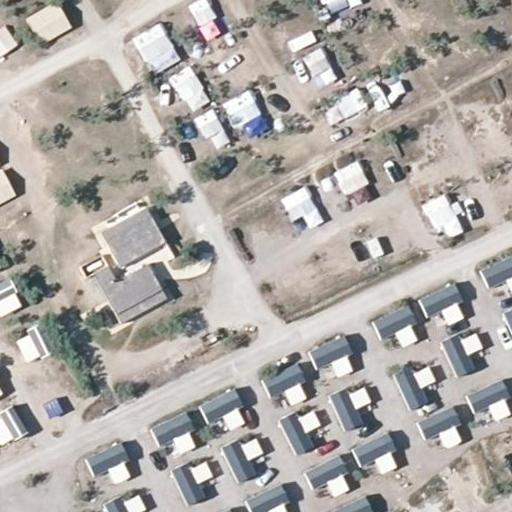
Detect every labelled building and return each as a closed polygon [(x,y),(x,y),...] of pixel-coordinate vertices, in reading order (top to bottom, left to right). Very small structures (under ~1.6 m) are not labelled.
[(190,0),(185,3),(204,38),(224,28),(208,0),(190,0)] [(326,0),(331,9),(346,2),(344,0),(326,0)] [(272,19),(288,58),(312,49),(296,9),(272,19)] [(62,35),(56,12),(36,17),(42,40),(62,35)] [(133,36),(152,74),(181,59),(162,22),(133,36)] [(447,42),(455,61),(477,53),(469,34),(447,42)] [(228,43),(204,55),(217,82),(241,70),(228,43)] [(179,103),(190,82),(178,76),(167,96),(179,103)] [(466,117),(499,103),(491,83),(458,97),(466,117)] [(225,101),(235,128),(264,117),(253,90),(225,101)] [(327,125),(367,109),(360,90),(319,106),(327,125)] [(213,111),(195,117),(209,153),(227,146),(213,111)] [(478,133),(488,155),(511,144),(511,123),(510,119),(478,133)] [(399,133),(403,148),(434,139),(430,124),(399,133)] [(357,159),(331,171),(342,193),(368,181),(357,159)] [(414,182),(423,199),(456,182),(448,165),(414,182)] [(511,170),(499,176),(506,193),(511,190),(511,170)] [(289,220),(316,211),(308,186),(281,195),(289,220)] [(443,224),(447,234),(468,226),(455,191),(425,202),(435,227),(443,224)] [(0,196),(0,221),(11,217),(1,196),(0,196)] [(146,209),(130,216),(109,228),(107,225),(98,231),(117,263),(163,239),(146,209)] [(238,224),(257,260),(278,248),(259,213),(238,224)] [(17,262),(35,252),(26,235),(8,244),(17,262)] [(377,262),(399,257),(394,238),(372,244),(377,262)] [(329,282),(354,276),(349,256),(324,262),(329,282)] [(487,290),(507,283),(511,295),(511,294),(511,257),(480,268),(487,290)] [(164,297),(147,267),(117,283),(106,264),(92,271),(119,322),(164,297)] [(269,292),(280,314),(304,301),(293,280),(269,292)] [(419,297),(425,316),(441,311),(445,326),(465,320),(454,286),(419,297)] [(378,318),(391,352),(418,341),(405,307),(378,318)] [(453,377),(474,370),(469,355),(482,351),(476,332),(441,343),(453,377)] [(342,337),(308,350),(315,369),(331,363),(336,378),(354,371),(342,337)] [(266,375),(281,411),(309,399),(294,364),(266,375)] [(420,387),(434,382),(428,365),(394,377),(406,409),(426,402),(420,387)] [(467,388),(468,411),(490,410),(490,419),(507,418),(506,386),(467,388)] [(368,421),(357,388),(329,397),(340,430),(368,421)] [(222,417),(229,431),(247,424),(232,390),(198,405),(206,424),(222,417)] [(291,455),(312,448),(306,431),(320,426),(314,408),(279,420),(291,455)] [(438,435),(444,449),(463,441),(449,408),(416,422),(425,441),(438,435)] [(149,425),(156,447),(173,442),(176,454),(195,448),(185,414),(149,425)] [(351,448),(358,466),(372,460),(378,475),(398,467),(385,435),(351,448)] [(249,438),(221,448),(234,482),(262,472),(249,438)] [(84,457),(92,477),(106,471),(112,486),(132,477),(118,443),(84,457)] [(303,469),(311,492),(328,486),(332,497),(350,491),(338,457),(303,469)] [(204,459),(171,471),(182,501),(215,489),(204,459)] [(248,511),(287,511),(279,486),(244,498),(248,511)] [(107,511),(145,511),(140,493),(105,504),(107,511)] [(35,503),(39,511),(57,511),(58,511),(49,496),(35,503)] [(332,511),(333,511),(367,511),(361,497),(332,511)]
